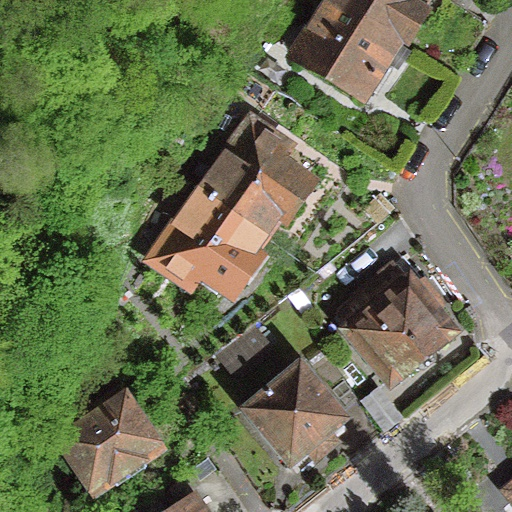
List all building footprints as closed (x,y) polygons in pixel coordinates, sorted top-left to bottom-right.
[(328,0),(327,3),(393,43),(419,0),(328,0)] [(327,3),(292,59),(350,95),(360,92),(393,43),(327,3)] [(246,124),(197,194),(260,237),(298,183),(271,164),(281,149),(246,124)] [(197,194),(149,261),(183,286),(193,272),(221,291),(260,237),(197,194)] [(346,330),(343,332),(386,383),(405,369),(418,370),(428,362),(429,349),(447,333),(430,312),(438,306),(419,282),(411,289),(405,282),(402,284),(388,266),(357,291),(360,295),(334,316),(346,330)] [(249,326),(212,355),(231,379),(268,350),(249,326)] [(295,366),(240,412),(285,467),(301,454),(309,464),(341,438),(332,428),(340,421),(295,366)] [(116,394),(51,437),(90,494),(154,451),(116,394)] [(511,480),(501,489),(511,502),(511,480)] [(50,511),(42,499),(28,511),(50,511)] [(194,511),(189,503),(175,511),(194,511)]
